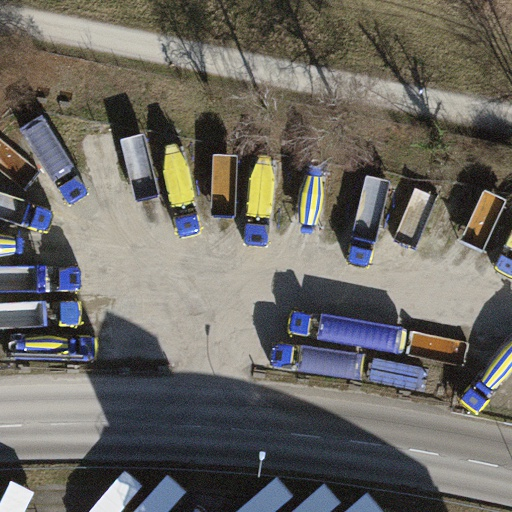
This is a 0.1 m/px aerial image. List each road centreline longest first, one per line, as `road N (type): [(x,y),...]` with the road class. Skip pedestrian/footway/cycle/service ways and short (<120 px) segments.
road 1 (track): [(0,13),(511,121)]
road 2 (unclassified): [(0,427),(203,427),(433,452),(511,470)]
